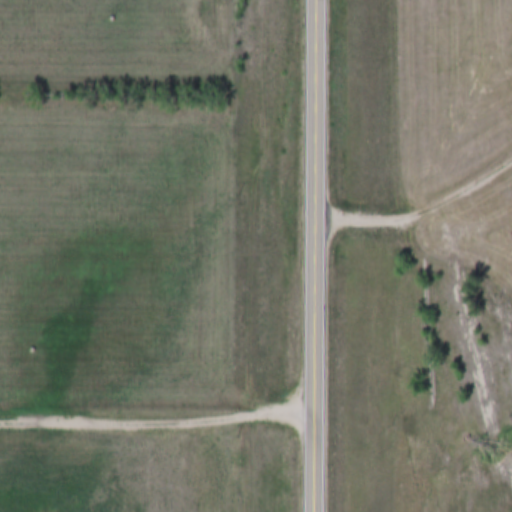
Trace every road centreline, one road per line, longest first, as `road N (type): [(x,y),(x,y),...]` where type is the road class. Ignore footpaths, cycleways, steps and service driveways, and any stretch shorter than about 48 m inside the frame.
road 1 (secondary): [(317,511),(320,0)]
road 2 (track): [(320,219),(385,220),(419,211),(511,162)]
